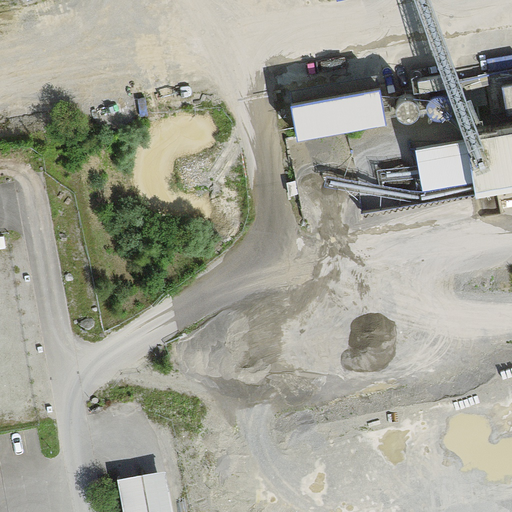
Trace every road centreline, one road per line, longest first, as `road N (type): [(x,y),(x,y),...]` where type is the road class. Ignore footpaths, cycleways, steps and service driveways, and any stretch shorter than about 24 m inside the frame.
road 1 (unknown): [(126,359),(195,383),(343,376),(405,366),(511,322)]
road 2 (residential): [(96,511),(32,161)]
road 3 (unknown): [(511,216),(270,238)]
road 4 (unknown): [(126,359),(263,255),(270,238)]
road 5 (unknown): [(270,238),(272,52)]
road 6 (unknown): [(272,52),(292,36),(409,0)]
